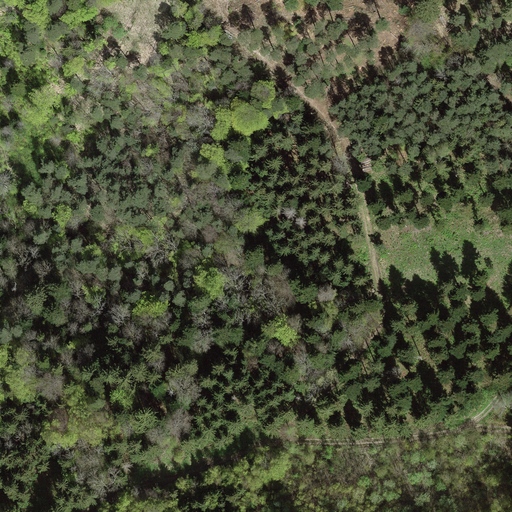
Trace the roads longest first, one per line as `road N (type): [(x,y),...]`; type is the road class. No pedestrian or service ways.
road 1 (track): [(227,28),(340,136),(373,240),(384,309),(373,334),(307,413),(259,445)]
road 2 (track): [(259,445),(511,430)]
road 3 (track): [(259,445),(86,511)]
road 4 (track): [(511,109),(437,28),(434,12)]
